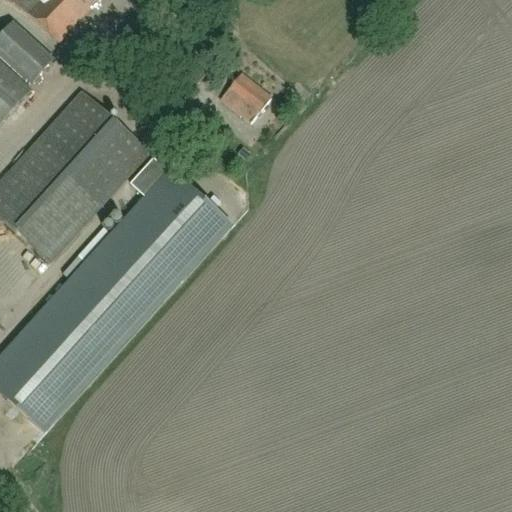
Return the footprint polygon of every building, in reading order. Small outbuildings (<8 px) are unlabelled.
[(88,12),(99,0),(8,0),(60,48),(90,14),(88,12)] [(0,41),(0,57),(32,87),(54,63),(14,27),(0,41)] [(191,55),(169,83),(189,99),(211,71),(191,55)] [(0,127),(30,94),(0,66),(0,127)] [(252,127),(272,101),(242,77),(221,103),(252,127)] [(0,219),(51,266),(150,157),(83,96),(0,187),(0,219)] [(130,187),(144,200),(0,358),(0,397),(44,438),(231,231),(234,228),(213,209),(170,170),(168,173),(154,160),(130,187)]
